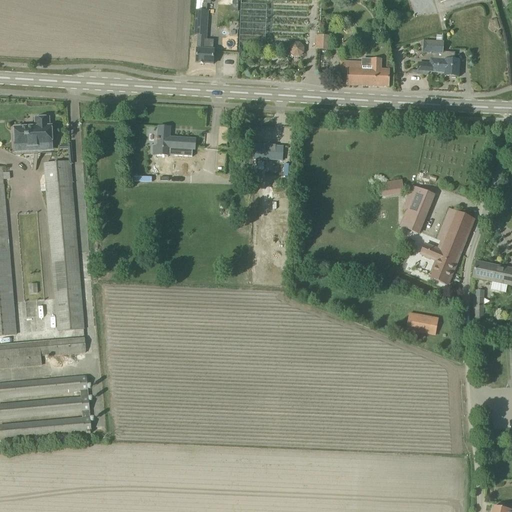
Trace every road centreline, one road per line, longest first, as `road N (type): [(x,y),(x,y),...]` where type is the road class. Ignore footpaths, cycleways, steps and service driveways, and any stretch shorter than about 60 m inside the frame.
road 1 (secondary): [(0,79),(511,109)]
road 2 (residential): [(478,511),(465,287),(511,133)]
